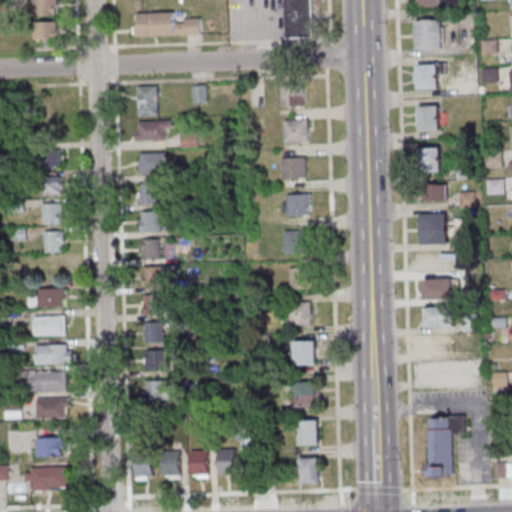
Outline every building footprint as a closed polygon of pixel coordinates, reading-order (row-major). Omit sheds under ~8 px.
[(56,0),(57,14),(33,15),(33,0),(56,0)] [(286,0),(287,37),(314,36),(313,0),(286,0)] [(135,13),(136,36),(201,34),(200,17),(185,18),(184,11),(135,13)] [(417,50),(444,50),(444,19),(417,19),(417,50)] [(34,38),(33,23),(57,22),(57,38),(34,38)] [(440,88),(440,64),(417,64),(417,88),(440,88)] [(281,85),(303,84),(304,105),(282,105),(281,85)] [(139,115),(138,86),(157,85),(158,115),(139,115)] [(192,86),(206,85),(206,102),(192,102),(192,86)] [(441,130),(441,105),(419,105),(419,130),(441,130)] [(307,141),(284,141),(284,120),(307,119),(307,141)] [(170,120),(170,128),(165,128),(165,139),(136,140),(136,132),(139,132),(139,121),(170,120)] [(197,132),(198,147),(182,147),(182,132),(197,132)] [(442,171),(442,147),(422,147),(422,171),(442,171)] [(35,166),(61,166),(61,148),(35,148),(35,166)] [(139,160),(141,160),(141,153),(166,153),(167,172),(140,173),(139,160)] [(488,153),(488,167),(502,167),(502,153),(488,153)] [(283,178),(283,158),(305,157),(306,177),(283,178)] [(1,172),(2,186),(21,186),(21,172),(1,172)] [(44,195),(61,195),(61,189),(63,189),(63,182),(61,182),(60,177),(43,177),(44,195)] [(505,178),(488,178),(488,194),(505,194),(505,178)] [(141,184),(160,183),(160,203),(141,204),(141,184)] [(447,184),(426,184),(426,200),(447,200),(447,184)] [(185,207),(185,193),(201,192),(201,206),(185,207)] [(461,192),(461,206),(475,206),(475,192),(461,192)] [(310,213),(287,214),(287,195),(309,194),(310,213)] [(7,200),(7,213),(24,212),(24,200),(7,200)] [(62,223),(62,203),(43,203),(43,224),(62,223)] [(141,212),(159,211),(159,231),(142,232),(141,212)] [(452,244),(452,213),(423,213),(423,244),(452,244)] [(10,229),(10,241),(26,240),(25,228),(10,229)] [(44,231),(44,252),(62,252),(62,244),(65,244),(64,230),(44,231)] [(285,252),(284,230),(307,230),(307,251),(285,252)] [(143,239),(160,239),(160,258),(143,259),(143,239)] [(41,260),(41,278),(65,278),(65,260),(41,260)] [(167,266),(167,276),(161,276),(161,286),(144,286),(143,267),(167,266)] [(290,288),(290,268),(311,267),(312,287),(290,288)] [(453,278),(425,278),(425,299),(453,299),(453,278)] [(176,281),(191,280),(191,290),(177,291),(176,281)] [(27,308),(64,307),(63,287),(37,288),(37,296),(27,296),(27,308)] [(173,294),(173,302),(161,303),(161,314),(145,315),(145,294),(173,294)] [(310,323),(288,324),(287,303),(309,302),(310,323)] [(426,306),(426,326),(454,326),(454,306),(426,306)] [(34,316),(34,336),(66,336),(66,316),(34,316)] [(145,323),(163,322),(163,342),(146,342),(145,323)] [(426,334),(426,354),(461,354),(461,334),(426,334)] [(7,339),(8,352),(25,351),(24,338),(7,339)] [(317,364),(295,365),(294,341),(316,341),(317,364)] [(72,363),(72,350),(67,350),(67,344),(35,344),(35,364),(72,363)] [(146,350),(163,350),(164,369),(146,370),(146,350)] [(428,364),(428,381),(461,381),(461,371),(455,371),(455,364),(428,364)] [(67,390),(67,370),(21,370),(21,381),(23,381),(24,391),(67,390)] [(146,381),(173,380),(174,399),(144,400),(144,391),(146,391),(146,381)] [(298,407),(297,382),(316,382),(317,406),(298,407)] [(5,419),(22,419),(21,395),(4,395),(5,419)] [(69,397),(37,399),(38,419),(70,418),(69,397)] [(430,477),(455,477),(455,435),(467,435),(467,416),(429,416),(430,477)] [(319,445),(300,445),(299,421),(319,421),(319,445)] [(237,437),(236,422),(250,422),(251,436),(237,437)] [(36,437),(37,457),(63,456),(63,437),(36,437)] [(218,449),(235,449),(236,473),(219,473),(218,449)] [(192,474),(191,451),(208,450),(209,474),(192,474)] [(163,451),(180,451),(181,475),(163,475),(163,451)] [(136,476),(135,452),(153,452),(153,475),(136,476)] [(302,484),(301,458),(319,458),(320,483),(302,484)] [(9,464),(0,464),(0,479),(10,479),(9,464)] [(67,466),(68,486),(52,487),(52,490),(32,491),(32,480),(26,481),(25,473),(31,473),(31,467),(67,466)]
